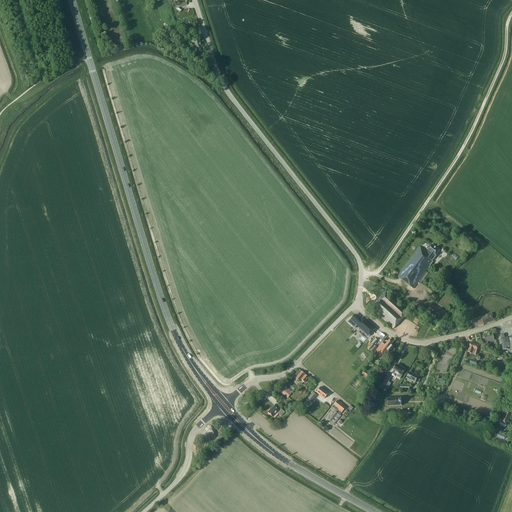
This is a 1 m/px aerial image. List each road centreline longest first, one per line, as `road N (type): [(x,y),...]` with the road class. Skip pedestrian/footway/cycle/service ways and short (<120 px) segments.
road 1 (secondary): [(221,405),(164,308),(71,0)]
road 2 (unclassified): [(361,274),(354,252),(228,93),(194,0)]
road 3 (secondary): [(374,511),(282,459),(221,405)]
road 4 (unclassified): [(221,405),(254,380),(286,372),(355,304)]
road 5 (unclassified): [(511,317),(416,343),(355,304)]
road 6 (tertiary): [(142,511),(180,478),(190,437),(221,405)]
